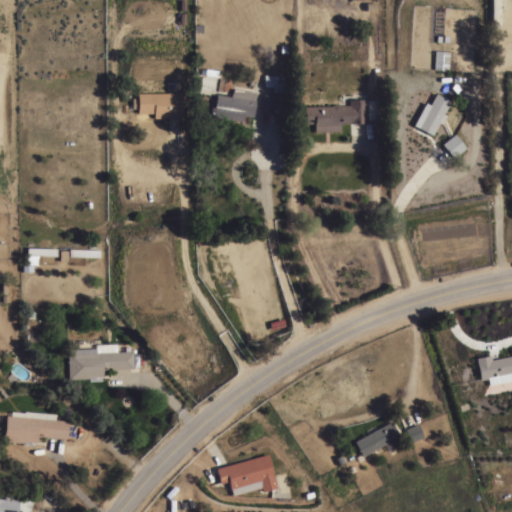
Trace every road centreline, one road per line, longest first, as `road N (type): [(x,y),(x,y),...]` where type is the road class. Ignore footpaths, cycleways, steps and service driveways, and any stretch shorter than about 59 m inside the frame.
road 1 (residential): [(511,280),(412,299),(309,345),(257,376),(170,451),(120,511)]
road 2 (residential): [(501,281),(500,71),(511,65)]
